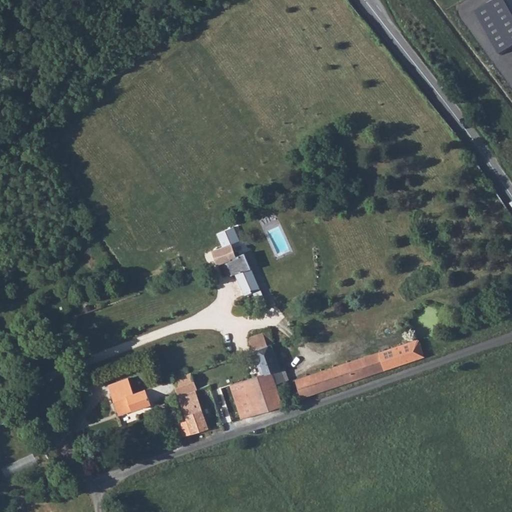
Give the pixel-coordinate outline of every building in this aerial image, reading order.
[(511,9),(506,0),(496,0),(476,12),(503,57),(511,51),(511,9)] [(240,299),(252,295),(250,291),(261,286),(247,252),(238,255),(234,244),(215,251),(221,265),(226,263),(240,299)] [(250,291),(252,295),(253,297),(263,292),(261,286),(250,291)] [(250,336),(254,350),(269,345),(266,338),(270,337),(268,330),(250,336)] [(423,357),(419,342),(418,338),(378,351),(384,370),(423,357)] [(231,384),(241,419),(283,406),(276,381),(272,370),(281,367),(275,347),(273,344),(269,345),(254,350),(250,351),(255,366),(259,365),(262,373),(231,384)] [(275,347),(281,367),(290,364),(284,345),(275,347)] [(352,380),(384,370),(378,351),(347,362),(352,380)] [(335,386),(352,380),(347,362),(329,368),(335,386)] [(272,370),(276,381),(284,378),(281,367),(272,370)] [(300,397),(335,386),(329,368),(295,379),(300,397)] [(191,372),(172,378),(177,394),(194,389),(195,388),(191,372)] [(107,385),(113,400),(134,392),(129,377),(107,385)] [(159,382),(145,388),(150,404),(177,394),(172,378),(159,382)] [(134,392),(113,400),(118,413),(130,408),(132,411),(150,404),(145,388),(134,392)] [(177,394),(184,415),(200,410),(198,401),(194,389),(177,394)] [(171,424),(176,439),(206,429),(200,410),(184,415),(185,419),(171,424)] [(7,477),(38,463),(34,453),(2,468),(7,477)]
